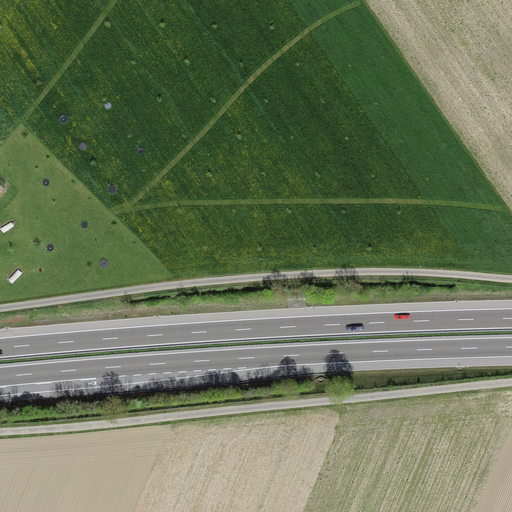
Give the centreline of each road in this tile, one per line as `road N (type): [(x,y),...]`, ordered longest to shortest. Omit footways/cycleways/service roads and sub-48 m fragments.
road 1 (track): [(511,382),(0,432)]
road 2 (motorway): [(0,376),(511,346)]
road 3 (motorway): [(511,318),(0,347)]
